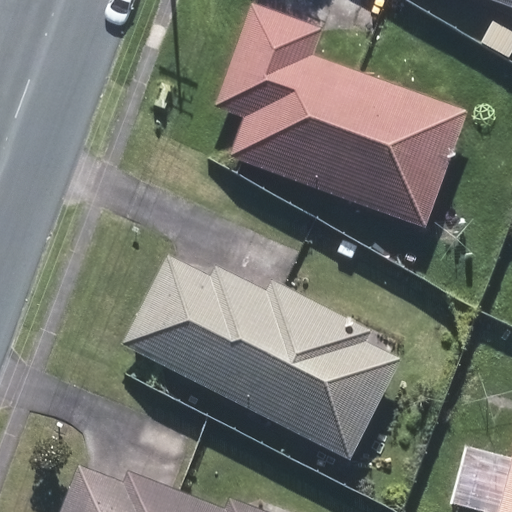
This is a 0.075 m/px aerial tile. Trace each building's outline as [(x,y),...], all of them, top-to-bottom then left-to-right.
[(511,0),(478,0),(511,12),(511,0)] [(221,157),(416,227),(457,110),(304,55),(313,29),(243,4),(205,110),(235,119),(221,157)] [(114,343),(339,459),(390,359),(357,342),(362,332),(263,281),(258,291),(208,265),(203,277),(159,255),(114,343)] [(511,511),(511,416),(487,511),(511,511)] [(49,511),(256,511),(220,498),(216,509),(119,472),(115,482),(68,465),(49,511)]
